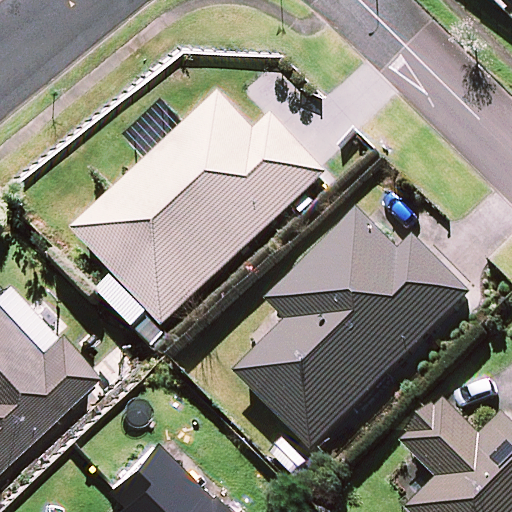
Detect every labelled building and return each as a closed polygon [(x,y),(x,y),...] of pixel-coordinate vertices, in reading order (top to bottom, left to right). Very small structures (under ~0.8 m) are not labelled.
[(258,140),(223,101),(77,236),(163,329),(324,180),(274,125),(258,140)] [(400,256),(364,220),(274,310),(292,327),(239,380),(313,454),(470,297),(415,241),(400,256)] [(31,360),(0,327),(0,468),(92,381),(53,339),(31,360)] [(511,511),(511,428),(505,421),(483,444),(449,409),(408,450),(442,484),(413,511),(511,511)] [(220,511),(149,444),(105,490),(128,511),(220,511)]
